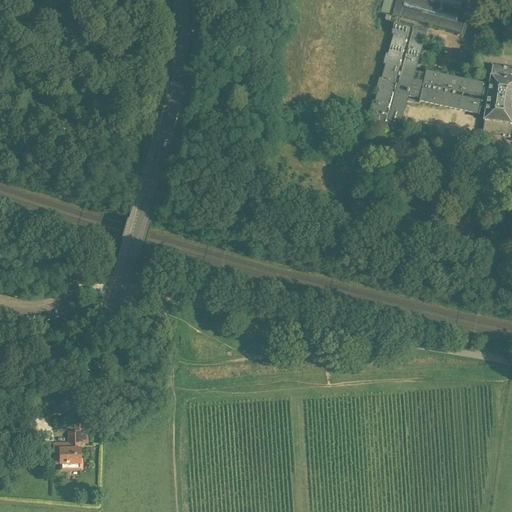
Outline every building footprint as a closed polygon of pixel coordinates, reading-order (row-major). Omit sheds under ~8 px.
[(479,116),(481,108),(486,109),(484,122),(485,122),(483,134),(510,139),(511,126),(511,68),(493,65),(492,76),(491,76),(489,88),(486,87),(487,85),(486,84),(485,85),(427,72),(427,71),(426,75),(415,72),(426,34),(427,34),(429,26),(462,35),(471,1),(471,0),(397,0),(393,16),(398,17),(396,24),(395,24),(392,35),(395,36),(390,55),(387,54),(384,64),(387,65),(383,79),(380,78),(377,88),(380,89),(376,103),(373,102),(370,113),(373,113),(369,128),(382,131),(385,132),(397,136),(407,102),(412,103),(419,104),(420,103),(421,102),(479,116)] [(423,179),(421,187),(441,191),(443,182),(458,185),(461,168),(420,161),(417,178),(423,179)] [(384,236),(439,246),(442,225),(388,216),(384,236)] [(445,236),(451,237),(453,226),(447,225),(445,236)] [(59,464),(79,464),(79,442),(88,442),(87,430),(87,422),(73,423),(73,431),(68,431),(68,448),(59,448),(59,447),(53,447),(53,462),(59,462),(59,464)]
